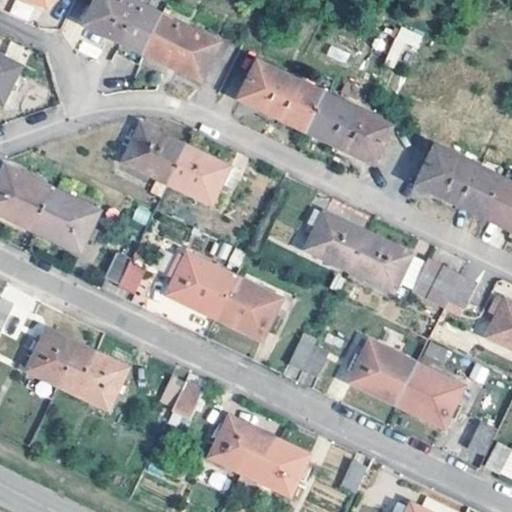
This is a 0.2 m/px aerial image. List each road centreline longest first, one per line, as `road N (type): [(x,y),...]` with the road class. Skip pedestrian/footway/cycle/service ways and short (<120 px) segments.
road 1 (residential): [(0,256),(511,506)]
road 2 (residential): [(511,267),(168,107),(85,115)]
road 3 (residential): [(0,18),(57,45),(85,115)]
